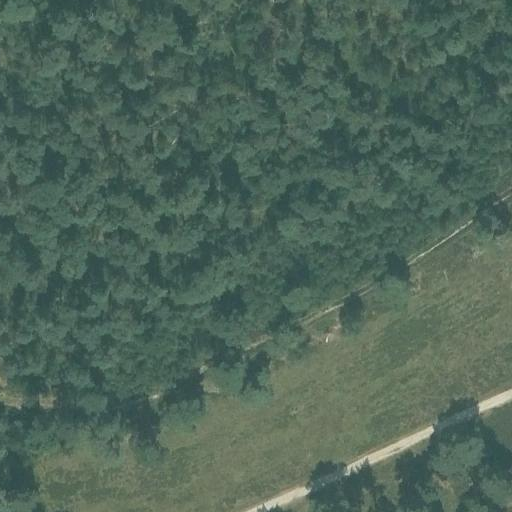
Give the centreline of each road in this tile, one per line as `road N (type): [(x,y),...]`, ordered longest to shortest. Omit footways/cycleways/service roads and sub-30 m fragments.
road 1 (track): [(0,400),(132,404),(183,384),(214,357),(369,285),(511,189)]
road 2 (track): [(511,391),(252,511)]
